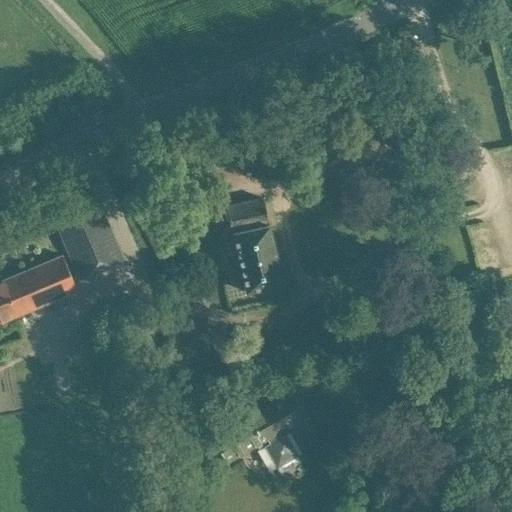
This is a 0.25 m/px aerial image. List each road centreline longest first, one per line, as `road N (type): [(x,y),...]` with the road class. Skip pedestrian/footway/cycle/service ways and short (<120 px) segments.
road 1 (unclassified): [(157,511),(143,294),(84,141)]
road 2 (unclassified): [(84,141),(383,20),(399,0)]
road 3 (unknown): [(45,0),(155,112)]
